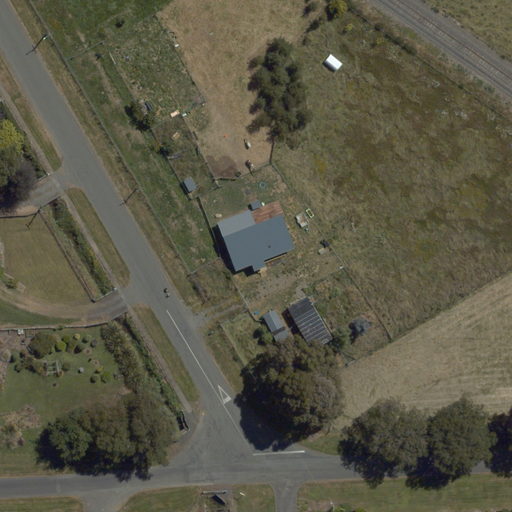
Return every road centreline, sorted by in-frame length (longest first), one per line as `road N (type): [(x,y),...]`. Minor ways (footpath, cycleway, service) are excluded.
road 1 (residential): [(0,20),(258,469)]
road 2 (residential): [(0,486),(258,469)]
road 3 (residential): [(258,469),(511,455)]
